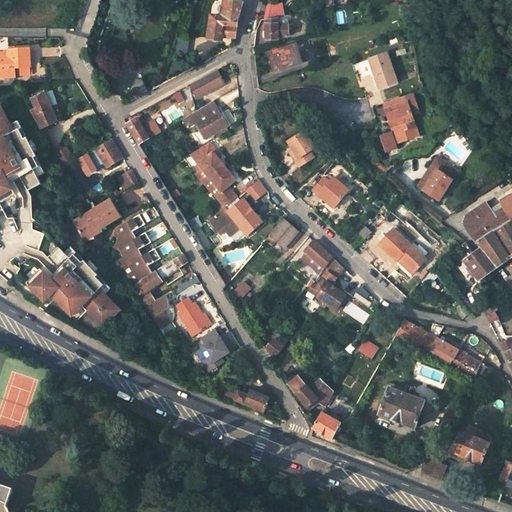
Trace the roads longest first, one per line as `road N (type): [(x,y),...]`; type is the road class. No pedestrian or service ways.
road 1 (residential): [(511,379),(488,333),(399,307),(274,189),(258,162),(246,105)]
road 2 (residential): [(110,115),(297,422),(292,442)]
road 3 (primary): [(292,442),(118,368),(0,303)]
road 4 (primary): [(0,313),(289,451)]
road 5 (primary): [(473,511),(292,442)]
road 6 (primary): [(289,451),(446,511)]
road 7 (residential): [(510,186),(459,215),(459,227),(511,299)]
road 8 (residential): [(110,115),(243,47)]
road 9 (residential): [(110,115),(78,61),(93,0)]
